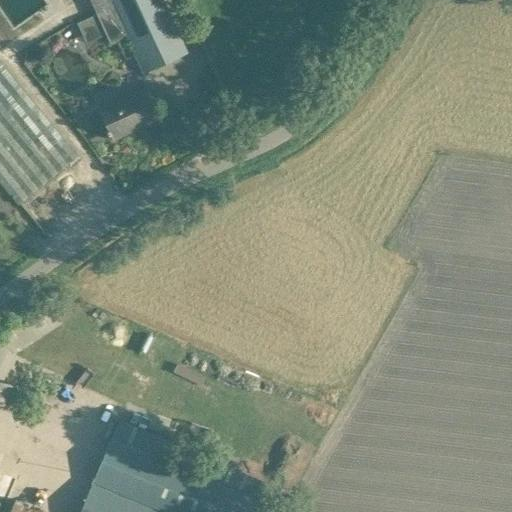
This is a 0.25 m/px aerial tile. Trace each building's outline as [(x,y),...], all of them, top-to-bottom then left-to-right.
[(108,41),(126,33),(136,55),(144,73),(188,53),(180,35),(163,0),(89,0),(96,13),(75,22),(85,42),(105,33),(108,41)] [(0,182),(17,203),(77,153),(0,60),(0,182)] [(144,83),(96,105),(100,114),(109,135),(111,134),(114,140),(161,118),(144,83)] [(254,511),(267,483),(119,420),(93,482),(165,511),(254,511)] [(165,511),(93,482),(80,511),(165,511)]
